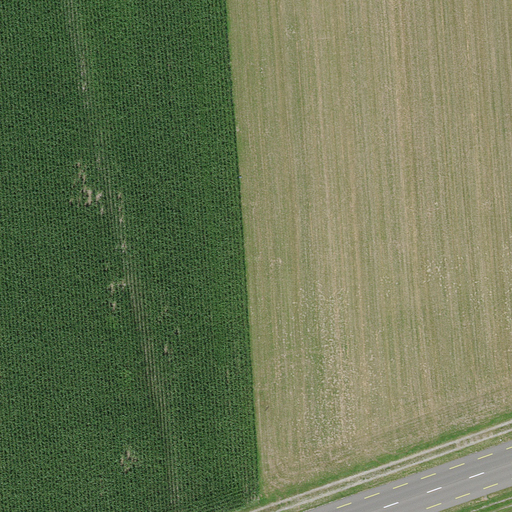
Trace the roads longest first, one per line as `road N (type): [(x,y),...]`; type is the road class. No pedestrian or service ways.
road 1 (track): [(511,430),(277,511)]
road 2 (primary): [(393,511),(511,470)]
